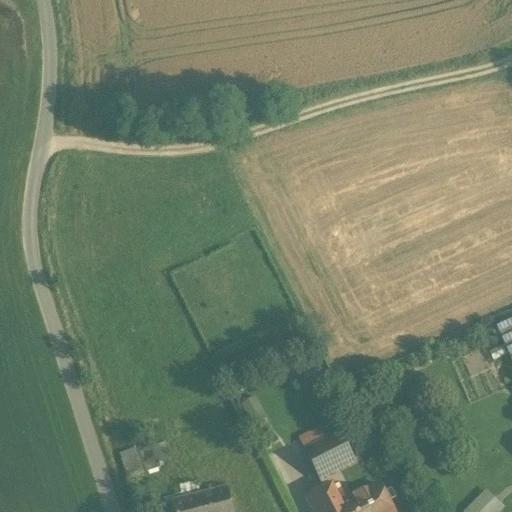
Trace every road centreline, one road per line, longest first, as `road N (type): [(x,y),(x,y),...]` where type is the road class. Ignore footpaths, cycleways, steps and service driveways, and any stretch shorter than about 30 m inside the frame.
road 1 (unclassified): [(42,0),(49,74),(29,223),(32,265),(111,511)]
road 2 (track): [(44,140),(180,149),(511,63)]
